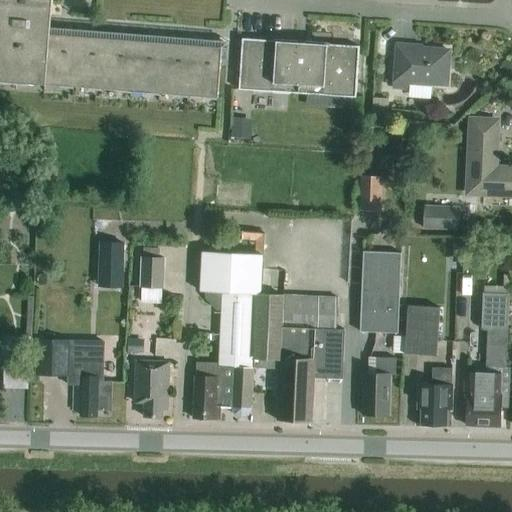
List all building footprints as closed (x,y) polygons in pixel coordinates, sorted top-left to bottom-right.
[(0,0),(0,82),(60,87),(60,89),(63,89),(72,90),(72,88),(88,89),(88,91),(101,92),(101,90),(117,91),(117,93),(130,94),(130,92),(146,94),(146,96),(158,97),(159,95),(174,96),(174,98),(185,99),(186,97),(203,98),(203,100),(216,101),(216,99),(217,99),(221,49),(49,35),(51,0),(0,0)] [(359,48),(242,40),(238,91),(355,99),(359,48)] [(408,91),(409,83),(446,86),(449,52),(412,49),(412,46),(397,45),(394,90),(408,91)] [(468,117),(465,197),(511,199),(511,166),(498,166),(501,119),(468,117)] [(233,118),(231,137),(250,139),(252,120),(233,118)] [(380,209),(380,174),(357,174),(357,209),(380,209)] [(217,202),(251,205),(252,185),(219,183),(217,202)] [(459,207),(424,205),(423,229),(458,231),(459,207)] [(221,328),(219,364),(197,363),(196,377),(195,377),(193,418),(221,419),(221,407),(231,408),(234,416),(241,419),(249,416),(252,409),(254,369),(255,358),(256,358),(260,295),(264,233),(241,231),(241,241),(256,242),(255,255),(201,252),(200,292),(205,293),(205,299),(216,311),(222,312),(221,328)] [(465,239),(454,238),(453,252),(464,252),(465,239)] [(497,243),(496,259),(511,259),(511,243),(497,243)] [(99,266),(99,270),(124,270),(124,248),(99,248),(99,266)] [(360,332),(398,334),(401,253),(363,252),(360,332)] [(140,289),(164,290),(166,259),(141,258),(140,289)] [(468,394),(466,426),(470,426),(496,427),(500,427),(501,408),(508,408),(510,369),(506,369),(509,295),(483,293),(482,328),(488,328),(486,368),(486,374),(469,373),(468,394)] [(338,299),(260,295),(256,358),(280,359),(277,421),(312,422),(314,380),(342,382),(344,330),(337,330),(338,299)] [(405,354),(437,356),(440,308),(408,306),(405,354)] [(37,338),(36,375),(54,376),(68,376),(69,352),(69,343),(69,339),(37,338)] [(143,353),(144,340),(127,339),(127,353),(143,353)] [(69,352),(68,376),(74,376),(73,410),(80,410),(80,416),(97,416),(97,411),(111,411),(112,381),(103,381),(104,353),(69,352)] [(376,373),(363,373),(362,416),(390,417),(391,376),(395,376),(396,359),(376,359),(376,373)] [(144,417),(163,418),(163,411),(167,411),(169,364),(136,363),(135,403),(145,404),(144,417)] [(433,385),(419,385),(418,409),(422,409),(422,425),(446,425),(447,404),(451,404),(452,386),(452,369),(433,368),(433,385)]
